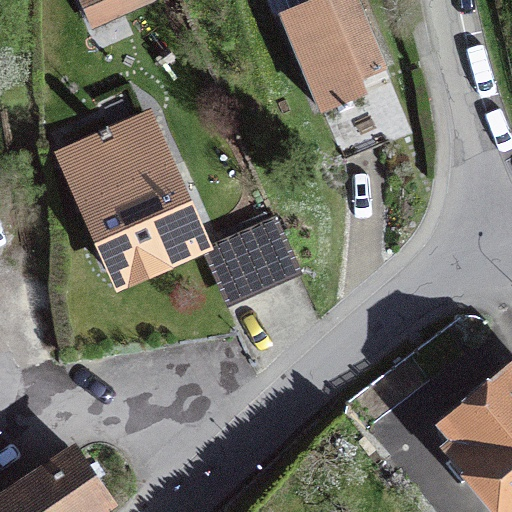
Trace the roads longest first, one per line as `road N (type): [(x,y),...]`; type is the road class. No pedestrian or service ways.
road 1 (residential): [(507,248),(391,322),(177,511)]
road 2 (residential): [(419,0),(507,248)]
